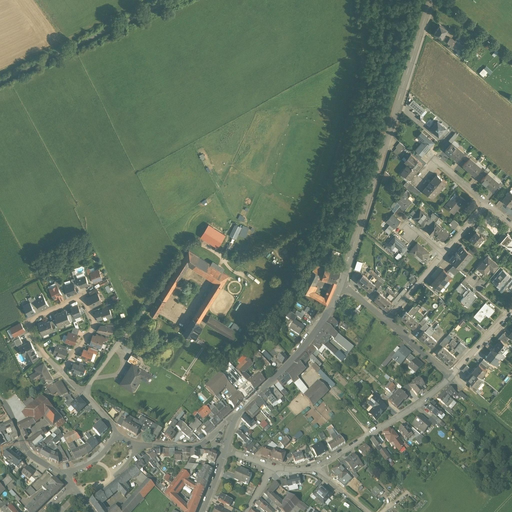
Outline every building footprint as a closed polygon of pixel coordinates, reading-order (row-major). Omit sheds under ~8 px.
[(448,30),(439,25),(434,34),(442,39),(444,36),(448,30)] [(455,41),(450,38),(449,39),(447,42),(453,46),(455,41)] [(464,47),(455,41),(453,46),(459,50),(462,52),(464,47)] [(487,72),(490,75),(493,72),(486,65),(479,73),(483,77),(487,72)] [(425,111),(413,100),(409,105),(421,115),(425,111)] [(441,133),(445,128),(437,122),(430,129),(433,132),(436,134),(438,136),(441,133)] [(449,132),(445,128),(441,133),(446,136),(449,132)] [(434,143),(422,132),(417,137),(422,142),(415,150),(418,152),(422,156),(423,157),(434,143)] [(455,133),(448,141),(452,143),(458,136),(455,133)] [(405,147),(399,142),(395,147),(397,148),(393,152),(398,155),(405,147)] [(458,148),(452,143),(445,151),(450,156),(458,148)] [(463,152),(458,148),(450,156),(456,161),(460,157),(464,153),(463,152)] [(423,165),(411,155),(405,162),(408,164),(417,171),(423,165)] [(470,158),(466,162),(462,166),(468,172),(476,163),(470,158)] [(481,168),(476,163),(468,172),(474,176),(478,172),(482,168),(481,168)] [(417,171),(408,164),(401,173),(409,180),(417,171)] [(494,178),(488,173),(484,177),(480,182),(481,182),(482,183),(484,184),(486,187),(494,178)] [(446,183),(437,175),(431,182),(440,190),(446,183)] [(499,183),(494,178),(486,187),(492,192),(496,187),(499,183)] [(440,190),(431,182),(423,191),(432,198),(435,194),(436,195),(440,190)] [(407,190),(397,202),(399,204),(404,208),(404,207),(405,208),(405,209),(411,202),(407,199),(409,196),(410,192),(407,190)] [(417,190),(413,194),(417,198),(421,193),(417,190)] [(511,203),(511,192),(510,191),(503,199),(510,206),(511,203)] [(459,195),(453,202),(450,200),(445,206),(454,214),(465,201),(459,195)] [(411,202),(405,209),(405,208),(404,207),(404,208),(403,209),(404,210),(405,210),(406,211),(408,212),(414,205),(411,202)] [(404,208),(399,204),(393,211),(394,212),(398,215),(403,209),(404,208)] [(430,218),(420,210),(417,214),(414,218),(424,226),(425,224),(430,218)] [(393,214),(392,214),(386,221),(389,224),(394,228),(394,229),(401,221),(397,218),(393,214)] [(459,224),(453,220),(449,225),(454,230),(459,224)] [(431,227),(428,231),(432,235),(433,233),(442,240),(448,234),(438,225),(437,226),(435,224),(434,223),(431,227)] [(389,224),(385,230),(389,234),(394,228),(389,224)] [(225,235),(208,225),(201,237),(217,248),(221,240),(225,235)] [(242,228),(235,225),(229,237),(236,240),(242,228)] [(249,229),(243,226),(239,236),(245,239),(249,229)] [(484,238),(476,232),(470,239),(477,246),(484,238)] [(511,239),(511,238),(507,235),(506,236),(502,240),(501,242),(504,245),(505,244),(507,245),(511,239)] [(407,247),(395,236),(388,244),(387,245),(391,249),(395,245),(402,251),(402,252),(406,248),(407,247)] [(418,243),(410,252),(413,255),(415,253),(423,260),(426,257),(429,253),(418,243)] [(463,247),(460,250),(458,253),(457,252),(456,254),(466,263),(472,256),(468,252),(463,247)] [(333,248),(331,253),(340,258),(342,253),(333,248)] [(406,248),(402,252),(402,251),(400,254),(403,256),(408,250),(406,248)] [(189,251),(182,262),(188,266),(191,268),(198,257),(189,251)] [(466,263),(456,254),(455,255),(456,255),(451,261),(456,265),(461,269),(466,263)] [(198,257),(191,268),(194,270),(201,259),(198,257)] [(488,257),(483,262),(478,268),(477,269),(484,275),(490,269),(493,272),(498,266),(490,259),(488,257)] [(228,276),(201,259),(194,270),(215,283),(221,287),(228,276)] [(182,262),(159,298),(165,301),(188,266),(182,262)] [(312,269),(320,273),(319,276),(322,277),(325,267),(315,263),(312,269)] [(365,272),(368,274),(369,272),(368,272),(371,269),(364,263),(359,271),(361,274),(363,275),(365,272)] [(340,272),(325,267),(322,277),(333,280),(337,282),(340,272)] [(454,268),(453,267),(450,271),(454,275),(458,271),(454,268)] [(97,269),(95,270),(94,271),(90,273),(93,283),(95,284),(98,283),(98,282),(103,280),(99,270),(97,269)] [(320,273),(312,269),(302,290),(320,300),(323,297),(312,290),(319,276),(320,273)] [(443,270),(431,284),(439,291),(443,286),(445,288),(449,283),(447,281),(451,276),(443,270)] [(511,277),(503,270),(492,282),(498,287),(496,288),(502,293),(507,286),(511,289),(511,277)] [(369,280),(363,275),(361,274),(359,277),(360,278),(357,281),(363,286),(369,280)] [(88,285),(85,276),(78,279),(78,280),(81,288),(88,285)] [(377,279),(373,284),(375,285),(375,286),(378,288),(380,286),(382,284),(377,279)] [(373,284),(369,280),(363,286),(370,292),(375,286),(375,285),(373,284)] [(72,283),(65,286),(68,296),(76,293),(74,288),(72,283)] [(221,287),(215,283),(195,316),(201,320),(221,287)] [(461,284),(456,289),(461,293),(466,288),(461,284)] [(56,286),(50,290),(55,299),(57,298),(59,301),(63,299),(61,296),(62,296),(59,290),(56,286)] [(96,288),(88,292),(91,296),(97,293),(97,294),(99,293),(96,288)] [(329,288),(323,302),(327,304),(333,290),(330,288),(329,288)] [(472,292),(469,289),(463,295),(465,297),(461,301),(465,305),(467,303),(470,306),(477,297),(472,292)] [(97,293),(91,296),(87,298),(89,302),(90,302),(91,304),(90,305),(92,307),(101,302),(97,294),(97,293)] [(386,298),(380,293),(375,300),(381,305),(386,298)] [(48,306),(43,297),(36,301),(37,304),(41,310),(48,306)] [(165,301),(159,298),(153,308),(160,312),(166,302),(165,301)] [(392,304),(386,298),(381,305),(387,310),(392,304)] [(36,313),(32,307),(30,302),(23,306),(28,317),(36,313)] [(495,311),(485,303),(474,316),(480,321),(484,317),(482,315),(483,313),(485,315),(489,318),(495,311)] [(78,305),(71,307),(73,312),(75,318),(82,316),(78,305)] [(103,311),(102,309),(95,312),(98,321),(104,319),(104,321),(113,317),(109,308),(103,311)] [(412,309),(411,308),(408,313),(412,317),(416,312),(412,309)] [(70,322),(66,311),(60,313),(64,324),(70,322)] [(315,315),(308,311),(306,314),(305,316),(305,317),(312,321),(315,315)] [(412,317),(408,313),(406,312),(401,318),(407,323),(412,317)] [(421,316),(416,312),(412,317),(418,322),(424,316),(422,315),(421,316)] [(64,324),(60,313),(55,315),(56,319),(58,325),(59,327),(64,324)] [(286,319),(294,324),(295,322),(297,318),(295,317),(289,313),(286,319)] [(238,334),(210,316),(206,323),(234,341),(238,334)] [(418,322),(412,317),(407,323),(413,329),(419,322),(418,322)] [(199,323),(193,319),(183,334),(183,335),(189,338),(191,336),(198,325),(199,323)] [(338,326),(330,320),(326,326),(333,331),(338,326)] [(50,321),(47,322),(46,321),(38,324),(39,327),(40,329),(41,332),(42,333),(42,335),(53,331),(53,329),(50,323),(50,321)] [(299,336),(304,328),(295,322),(294,324),(292,327),(293,327),(291,331),(299,336)] [(25,331),(21,323),(10,329),(15,337),(25,331)] [(430,327),(425,323),(423,326),(421,328),(424,331),(425,332),(430,327)] [(203,328),(198,325),(191,336),(195,339),(196,338),(203,328)] [(106,326),(100,326),(97,330),(99,331),(103,332),(111,335),(114,326),(106,326)] [(333,331),(326,326),(322,331),(331,337),(335,339),(337,336),(338,335),(333,331)] [(430,327),(425,332),(424,331),(421,335),(419,337),(425,343),(430,336),(434,332),(436,330),(431,326),(430,327)] [(75,327),(73,328),(71,333),(77,335),(79,329),(75,327)] [(322,331),(320,334),(329,341),(331,337),(322,331)] [(68,332),(65,342),(74,345),(77,335),(71,333),(68,332)] [(329,341),(320,334),(315,341),(322,346),(324,348),(326,345),(329,341)] [(509,339),(503,334),(499,339),(501,340),(505,344),(507,341),(509,339)] [(96,336),(92,335),(89,344),(91,345),(90,346),(99,349),(99,348),(101,349),(104,340),(104,339),(103,338),(96,336)] [(354,348),(339,336),(338,337),(337,336),(335,339),(334,341),(336,343),(347,352),(349,354),(354,348)] [(437,342),(430,336),(425,343),(431,348),(437,342)] [(19,338),(14,341),(17,346),(22,343),(19,338)] [(196,338),(195,339),(194,341),(202,346),(204,342),(196,338)] [(446,338),(440,344),(444,347),(449,341),(446,338)] [(501,340),(495,347),(503,354),(509,347),(505,344),(501,340)] [(39,358),(30,341),(19,347),(23,354),(24,357),(27,356),(28,357),(26,362),(26,364),(26,365),(39,358)] [(322,346),(315,341),(311,347),(316,350),(318,352),(322,346)] [(460,343),(455,349),(461,354),(466,347),(460,343)] [(327,346),(326,345),(324,348),(334,357),(338,352),(329,344),(327,346)] [(403,346),(396,354),(392,359),(393,360),(400,366),(401,366),(410,355),(411,354),(403,346)] [(66,350),(57,347),(56,347),(54,352),(57,354),(58,356),(65,358),(67,350),(66,350)] [(252,347),(243,356),(253,367),(258,363),(257,362),(262,357),(261,356),(252,347)] [(309,349),(308,349),(304,354),(309,359),(310,357),(316,350),(311,347),(309,349)] [(450,352),(444,347),(438,354),(444,359),(450,352)] [(503,354),(495,347),(491,351),(499,359),(500,359),(504,355),(503,354)] [(88,351),(84,349),(81,357),(86,359),(87,361),(88,361),(89,361),(90,360),(93,353),(88,351)] [(338,352),(334,357),(342,363),(346,358),(344,356),(339,351),(338,352)] [(491,351),(485,357),(491,362),(491,363),(494,365),(497,362),(497,361),(499,359),(491,351)] [(393,352),(379,369),(382,372),(393,360),(392,359),(396,354),(393,352)] [(456,358),(450,352),(444,359),(451,364),(456,358)] [(264,353),(261,356),(262,357),(267,362),(270,359),(264,353)] [(304,354),(294,364),(295,365),(300,371),(303,374),(306,371),(303,367),(311,361),(309,359),(304,354)] [(251,380),(246,374),(253,367),(243,356),(242,355),(230,367),(247,384),(251,380)] [(288,360),(283,355),(277,360),(282,365),(288,360)] [(410,355),(401,366),(403,368),(408,361),(412,357),(410,355)] [(140,361),(131,356),(128,361),(132,364),(133,363),(137,365),(140,361)] [(267,362),(262,357),(257,362),(258,363),(265,371),(270,366),(267,362)] [(323,366),(315,359),(314,360),(312,362),(315,365),(319,370),(323,366)] [(423,366),(416,359),(415,360),(412,364),(408,368),(412,371),(413,370),(416,373),(415,374),(423,366)] [(47,383),(52,380),(51,377),(51,376),(44,363),(39,366),(39,368),(36,370),(37,372),(34,373),(30,375),(33,381),(40,377),(44,384),(47,383)] [(85,367),(79,365),(74,363),(71,370),(72,370),(77,372),(79,373),(78,376),(81,377),(84,375),(86,371),(84,371),(85,368),(85,367)] [(132,364),(119,385),(134,394),(142,380),(149,384),(154,376),(137,365),(133,363),(132,364)] [(295,365),(285,374),(290,380),(292,378),(290,376),(293,374),(295,376),(300,371),(295,365)] [(319,370),(315,365),(311,368),(332,390),(335,386),(319,370)] [(484,370),(479,365),(473,372),(480,378),(486,371),(484,370)] [(232,372),(224,379),(233,389),(238,384),(243,389),(248,385),(247,384),(230,367),(229,366),(227,367),(232,372)] [(295,376),(293,374),(290,376),(292,378),(290,380),(291,381),(295,385),(300,381),(298,379),(303,374),(300,371),(295,376)] [(480,378),(473,372),(467,379),(470,382),(472,384),(476,388),(477,387),(483,380),(480,378)] [(219,374),(205,388),(215,398),(216,399),(220,395),(225,389),(229,393),(232,397),(233,398),(238,394),(233,389),(224,379),(219,374)] [(285,374),(277,381),(278,383),(283,388),(285,386),(287,384),(291,381),(290,380),(285,374)] [(251,380),(247,384),(248,385),(254,392),(265,382),(259,375),(254,380),(252,379),(251,380)] [(409,386),(409,387),(411,389),(417,396),(422,391),(420,389),(424,386),(418,379),(409,386)] [(63,387),(60,382),(53,386),(53,385),(52,386),(52,387),(48,389),(51,394),(56,391),(60,398),(68,394),(63,386),(63,387)] [(284,390),(283,389),(283,388),(278,383),(274,386),(281,393),(284,390)] [(329,393),(320,383),(304,397),(313,406),(329,393)] [(391,383),(390,383),(389,383),(390,384),(386,388),(389,392),(394,386),(391,383)] [(254,392),(248,385),(243,389),(242,391),(248,397),(254,392)] [(452,396),(455,392),(448,387),(443,393),(450,399),(452,396)] [(405,401),(407,398),(399,390),(397,392),(398,393),(395,396),(401,402),(404,400),(405,401)] [(242,391),(238,394),(244,401),(248,397),(242,391)] [(272,396),(267,391),(263,395),(268,401),(272,406),(277,402),(272,396)] [(283,398),(277,392),(272,396),(277,402),(278,403),(283,398)] [(467,397),(460,392),(458,394),(464,400),(467,397)] [(380,398),(375,393),(372,396),(374,397),(375,397),(380,401),(381,399),(380,398)] [(450,399),(443,393),(437,399),(448,408),(451,405),(453,401),(450,399)] [(9,398),(15,405),(20,401),(16,394),(9,398)] [(244,401),(238,394),(233,398),(228,402),(234,410),(244,401)] [(263,395),(262,394),(259,397),(259,398),(264,404),(268,401),(263,395)] [(228,407),(220,395),(216,399),(221,404),(226,409),(228,407)] [(396,408),(401,402),(395,396),(394,396),(390,400),(389,399),(388,400),(387,401),(396,408)] [(54,410),(42,397),(35,403),(27,409),(25,411),(31,419),(34,424),(44,417),(54,410)] [(380,401),(375,397),(374,397),(368,405),(372,409),(367,414),(375,421),(378,418),(380,415),(381,416),(388,408),(380,401)] [(87,407),(79,398),(74,402),(70,406),(71,407),(78,415),(87,407)] [(216,399),(215,398),(213,400),(218,406),(221,404),(216,399)] [(259,409),(264,404),(259,398),(254,404),(259,409)] [(31,399),(23,405),(27,409),(35,403),(31,399)] [(64,404),(69,409),(71,407),(70,406),(74,402),(72,399),(67,402),(64,404)] [(443,414),(444,413),(435,406),(436,405),(432,402),(426,409),(433,415),(436,412),(439,414),(439,415),(438,417),(442,420),(445,416),(443,414)] [(208,404),(205,406),(211,412),(215,417),(216,418),(221,413),(216,408),(213,405),(211,407),(208,404)] [(218,406),(216,408),(221,413),(226,409),(221,404),(218,406)] [(261,412),(259,409),(254,404),(245,412),(253,420),(261,412)] [(266,406),(264,404),(259,409),(261,412),(262,413),(265,410),(268,415),(271,413),(266,406)] [(205,406),(202,409),(206,411),(203,414),(206,417),(208,415),(211,412),(205,406)] [(226,409),(221,413),(216,418),(220,422),(232,412),(228,407),(226,409)] [(113,409),(108,414),(113,418),(117,413),(113,409)] [(206,411),(202,409),(197,413),(197,414),(198,414),(200,417),(204,420),(207,418),(206,417),(203,414),(206,411)] [(62,419),(54,410),(44,417),(53,427),(54,426),(62,419)] [(176,411),(172,417),(175,419),(177,417),(180,414),(176,411)] [(182,412),(174,422),(178,424),(180,421),(185,415),(182,412)] [(191,414),(185,421),(187,423),(193,415),(191,414)] [(253,421),(246,414),(242,420),(248,426),(253,421)] [(139,422),(128,416),(127,417),(127,418),(132,421),(131,424),(135,427),(139,422)] [(427,422),(420,416),(417,420),(417,419),(413,424),(417,428),(418,427),(424,432),(430,425),(431,425),(427,422)] [(127,417),(126,417),(124,420),(126,421),(121,428),(136,436),(140,430),(135,427),(131,424),(132,421),(127,418),(127,417)] [(162,430),(141,417),(139,422),(135,427),(140,430),(156,440),(162,430)] [(216,418),(215,417),(212,419),(214,421),(212,424),(215,427),(220,422),(216,418)] [(436,421),(431,417),(427,422),(431,425),(430,425),(433,427),(437,422),(436,421)] [(120,418),(116,424),(121,428),(126,421),(124,420),(120,418)] [(196,418),(187,428),(191,432),(193,433),(196,429),(196,430),(202,424),(198,420),(196,418)] [(271,423),(267,418),(263,421),(264,422),(268,426),(269,426),(271,423)] [(66,423),(62,419),(54,426),(56,428),(58,430),(66,423)] [(30,427),(27,420),(18,424),(26,443),(29,440),(27,437),(27,436),(25,432),(25,431),(29,429),(30,429),(31,428),(30,427)] [(11,421),(3,425),(6,430),(10,428),(11,430),(15,428),(11,421)] [(178,424),(174,422),(174,421),(169,429),(173,431),(176,426),(178,424)] [(180,421),(178,424),(176,426),(187,436),(191,432),(187,428),(180,421)] [(215,427),(212,424),(209,421),(209,422),(207,424),(206,424),(205,423),(203,425),(205,426),(207,429),(210,432),(215,427)] [(268,426),(264,422),(259,426),(264,431),(265,430),(268,426)] [(244,424),(238,432),(242,435),(247,430),(248,428),(244,424)] [(404,424),(398,429),(407,440),(413,435),(409,431),(410,430),(408,426),(406,427),(404,424)] [(340,437),(331,426),(327,429),(328,431),(330,434),(332,433),(336,439),(337,438),(340,437)] [(44,429),(38,434),(40,439),(47,434),(44,429)] [(85,436),(79,429),(74,433),(80,439),(81,440),(85,436)] [(175,433),(173,431),(169,429),(164,436),(171,440),(175,433)] [(404,447),(393,432),(391,433),(389,430),(384,434),(386,437),(385,438),(392,447),(394,445),(399,451),(404,447)] [(293,436),(297,440),(303,435),(300,431),(293,436)] [(330,434),(328,431),(324,433),(328,440),(329,440),(331,442),(333,440),(330,434)] [(74,432),(64,438),(72,453),(77,450),(73,443),(80,439),(74,433),(74,432)] [(244,437),(242,435),(238,432),(235,435),(244,442),(246,438),(244,437)] [(40,439),(38,434),(29,440),(26,443),(30,448),(35,443),(38,441),(40,439)] [(379,435),(374,438),(380,445),(385,443),(379,435)] [(49,437),(42,443),(44,444),(44,445),(49,441),(50,440),(49,437)] [(87,445),(92,450),(98,444),(93,438),(86,444),(87,445)] [(250,441),(246,438),(244,442),(247,444),(246,445),(244,445),(243,449),(247,450),(247,452),(249,453),(253,447),(255,445),(250,441)] [(286,438),(275,449),(278,450),(280,448),(282,450),(290,442),(286,438)] [(342,445),(337,438),(336,439),(333,440),(334,442),(338,448),(342,445)] [(380,445),(374,438),(370,441),(372,444),(376,449),(378,447),(380,445)] [(267,442),(261,448),(263,450),(265,451),(266,447),(267,447),(270,445),(267,442)] [(338,448),(334,442),(328,445),(332,451),(338,448)] [(51,444),(50,444),(46,448),(41,456),(49,459),(52,454),(54,452),(58,449),(51,444)] [(320,445),(319,444),(313,448),(313,450),(317,457),(322,454),(322,455),(325,453),(325,452),(320,445)] [(43,446),(41,448),(40,449),(39,450),(36,452),(41,456),(46,448),(44,445),(43,446)] [(77,450),(72,453),(74,456),(77,461),(87,455),(92,450),(87,445),(77,450)] [(266,447),(265,451),(263,450),(261,455),(271,458),(274,450),(270,445),(267,447),(266,447)] [(372,452),(368,448),(366,445),(359,451),(365,458),(372,452)] [(64,453),(61,447),(58,449),(61,454),(59,457),(60,464),(69,462),(64,453)] [(381,451),(378,447),(376,449),(385,462),(390,458),(383,450),(381,451)] [(278,450),(275,449),(274,450),(271,458),(283,463),(286,456),(286,454),(286,453),(278,450)] [(191,451),(182,450),(181,454),(181,457),(190,458),(191,455),(191,451)] [(218,453),(210,450),(209,454),(206,460),(214,463),(218,453)] [(16,457),(15,457),(8,452),(4,457),(7,460),(13,465),(20,471),(25,465),(17,459),(18,459),(16,457)] [(59,457),(54,455),(54,452),(52,454),(49,459),(60,464),(59,457)] [(71,458),(68,452),(64,453),(69,462),(70,463),(74,462),(71,458)] [(152,452),(147,455),(152,460),(153,462),(155,460),(157,458),(156,456),(152,452)] [(147,455),(140,461),(145,466),(149,463),(152,460),(147,455)] [(355,473),(363,467),(353,455),(345,462),(350,468),(355,473)] [(144,472),(141,469),(145,466),(140,461),(133,467),(139,473),(142,475),(144,472)] [(350,468),(345,462),(344,461),(341,463),(345,467),(348,470),(350,468)] [(343,468),(340,465),(339,463),(331,471),(340,480),(341,482),(345,478),(349,475),(343,468)] [(190,466),(183,472),(188,476),(195,467),(190,466)] [(27,467),(22,473),(22,474),(29,480),(31,478),(35,473),(28,467),(27,467)] [(139,473),(133,467),(118,478),(123,484),(126,483),(135,476),(139,473)] [(249,472),(238,467),(233,480),(248,486),(252,474),(249,473),(249,472)] [(204,468),(201,475),(210,479),(213,471),(204,468)] [(35,473),(31,478),(36,481),(41,475),(36,471),(35,473)] [(147,475),(144,472),(142,475),(149,482),(154,476),(150,472),(147,475)] [(188,476),(183,472),(175,483),(182,489),(185,486),(188,482),(190,477),(188,476)] [(139,473),(135,476),(144,485),(133,496),(135,498),(140,502),(154,487),(149,482),(142,475),(139,473)] [(172,475),(168,473),(164,479),(171,483),(173,481),(170,479),(172,475)] [(8,475),(0,482),(0,484),(4,488),(13,480),(8,475)] [(286,479),(288,486),(288,487),(301,484),(299,476),(286,479)] [(118,478),(98,494),(102,500),(116,490),(120,487),(122,485),(123,484),(118,478)] [(281,478),(275,482),(279,486),(282,488),(283,487),(288,486),(286,479),(284,480),(281,478)] [(198,481),(196,480),(194,485),(197,487),(205,490),(207,485),(198,481)] [(53,482),(50,485),(51,486),(48,489),(45,485),(42,487),(47,492),(52,497),(58,491),(54,486),(56,485),(54,482),(53,482)] [(56,485),(54,486),(58,491),(59,491),(63,486),(59,482),(56,485)] [(194,485),(188,482),(185,486),(190,490),(192,490),(195,491),(197,487),(194,485)] [(182,489),(175,483),(165,496),(182,511),(196,511),(200,502),(195,500),(189,511),(188,511),(175,499),(177,497),(182,489)] [(378,484),(373,490),(378,495),(383,490),(378,484)] [(126,489),(122,485),(120,487),(116,490),(119,493),(120,492),(124,497),(129,492),(126,489)] [(321,485),(312,496),(324,505),(333,495),(321,485)] [(38,496),(30,486),(24,492),(33,502),(33,501),(38,496)] [(200,502),(205,490),(197,487),(195,491),(192,498),(195,500),(200,502)] [(276,497),(272,494),(273,493),(269,489),(264,495),(268,498),(272,502),(273,503),(277,497),(276,497)] [(33,501),(33,502),(25,509),(26,511),(27,511),(36,511),(50,499),(45,495),(42,492),(38,496),(33,501)] [(119,510),(115,511),(110,511),(107,508),(102,500),(98,494),(89,501),(97,511),(128,511),(129,511),(130,511),(140,502),(135,498),(121,511),(119,510)] [(284,502),(279,508),(283,511),(291,511),(296,506),(300,502),(290,494),(284,502)] [(232,501),(221,495),(218,501),(226,505),(229,507),(232,501)] [(187,506),(177,497),(175,499),(188,511),(189,511),(195,500),(192,498),(189,504),(188,504),(187,506)] [(277,497),(273,503),(279,508),(284,502),(277,497)] [(265,502),(261,498),(257,504),(259,506),(261,507),(265,502)] [(269,506),(265,502),(261,507),(262,509),(265,511),(266,510),(269,506)] [(303,511),(313,511),(300,502),(296,506),(301,510),(303,511)] [(7,503),(3,506),(5,508),(9,511),(16,511),(10,506),(7,503)]
